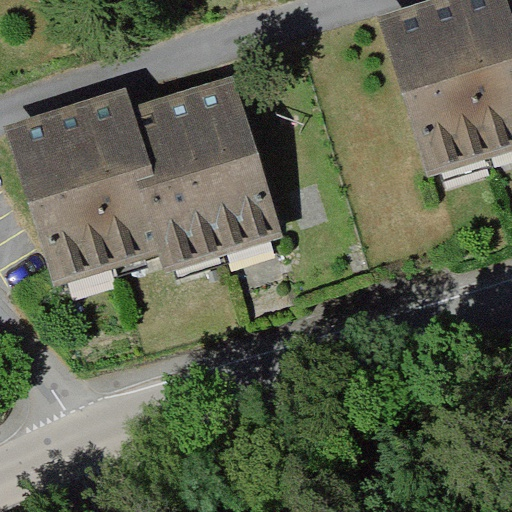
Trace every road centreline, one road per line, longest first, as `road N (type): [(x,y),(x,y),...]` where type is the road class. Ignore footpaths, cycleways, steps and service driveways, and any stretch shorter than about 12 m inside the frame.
road 1 (unclassified): [(511,304),(89,452)]
road 2 (residential): [(0,331),(89,452)]
